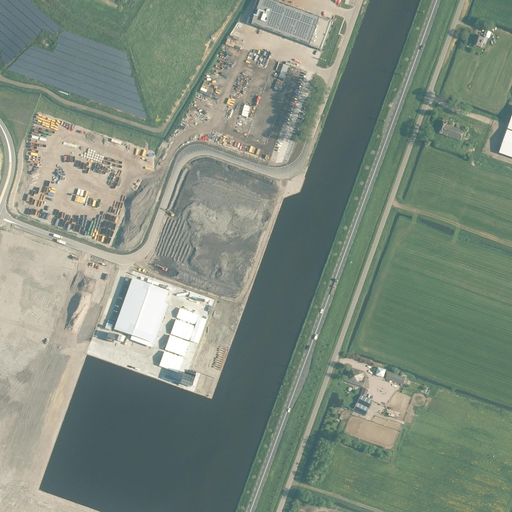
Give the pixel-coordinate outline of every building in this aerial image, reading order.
[(256,0),(248,23),(309,46),(320,49),(325,37),(325,36),(326,34),(326,33),(331,21),(320,17),(280,2),(273,0),(256,0)] [(474,44),(481,47),(484,38),(477,35),(474,44)] [(511,115),(509,124),(508,128),(507,128),(504,139),(502,143),(499,152),(499,153),(511,157),(511,115)] [(438,132),(461,140),(466,126),(444,117),(443,121),(438,132)] [(488,129),(482,127),(475,147),(481,149),(488,129)] [(132,278),(113,329),(131,335),(133,336),(137,338),(139,338),(143,340),(150,342),(152,336),(154,331),(156,325),(158,320),(160,313),(162,309),(164,302),(168,292),(132,278)] [(364,376),(363,376),(364,371),(350,367),(345,381),(363,387),(365,381),(362,380),(364,376)] [(390,380),(401,384),(403,384),(405,377),(388,371),(386,378),(390,380)] [(195,375),(184,372),(180,383),(191,386),(195,375)] [(353,410),(365,416),(369,408),(373,400),(361,395),(357,402),(353,410)]
